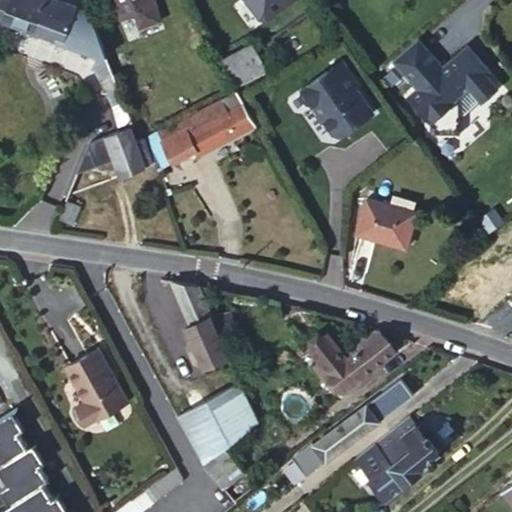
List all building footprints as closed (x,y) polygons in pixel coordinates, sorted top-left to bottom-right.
[(89,9),(62,0),(0,0),(0,16),(97,51),(105,53),(89,9)] [(115,0),(124,22),(137,17),(143,31),(162,23),(157,9),(158,8),(154,0),(115,0)] [(291,0),(244,0),(258,18),(264,19),(291,0)] [(415,37),(389,60),(415,88),(405,96),(428,122),(428,133),(458,132),(458,117),(457,95),(467,86),(478,99),(494,85),(483,72),(486,69),(464,44),(444,61),(446,63),(441,67),(415,37)] [(222,59),(232,76),(259,61),(249,44),(222,59)] [(111,104),(122,98),(105,53),(97,51),(92,65),(111,104)] [(338,60),(297,89),(296,94),(303,103),(308,104),(310,103),(330,133),(337,134),(369,111),(347,78),(350,76),(338,60)] [(259,61),(232,76),(236,85),(263,70),(259,61)] [(478,99),(467,86),(457,95),(458,117),(478,99)] [(190,159),(254,124),(235,89),(143,136),(156,171),(188,155),(190,159)] [(128,125),(105,134),(86,141),(93,165),(113,158),(119,174),(142,166),(142,164),(150,161),(141,136),(134,139),(128,125)] [(93,165),(86,141),(74,171),(93,165)] [(367,197),(358,231),(405,244),(414,211),(367,197)] [(65,199),(58,217),(70,223),(78,204),(65,199)] [(511,272),(502,261),(491,250),(488,247),(448,283),(479,310),(511,279),(511,272)] [(229,357),(195,285),(170,281),(190,322),(185,324),(204,367),(229,357)] [(365,343),(380,332),(369,330),(362,336),(365,343)] [(348,357),(342,350),(327,332),(307,347),(317,361),(327,373),(348,357)] [(394,351),(380,332),(365,343),(348,357),(327,373),(330,376),(341,391),(394,351)] [(348,357),(365,343),(362,336),(342,350),(348,357)] [(65,366),(85,401),(95,419),(127,401),(98,347),(65,366)] [(327,373),(317,361),(311,365),(320,378),(327,373)] [(324,382),(330,376),(327,373),(320,378),(324,382)] [(227,449),(260,424),(241,382),(177,415),(205,465),(227,449)] [(95,419),(85,401),(76,406),(87,424),(95,419)] [(348,418),(343,413),(326,427),(330,431),(313,443),(325,460),(378,421),(365,404),(348,418)] [(9,411),(0,416),(0,472),(7,483),(0,487),(0,493),(7,505),(2,508),(4,511),(64,511),(54,495),(52,497),(43,482),(48,478),(39,464),(43,462),(31,443),(27,446),(18,431),(21,429),(9,411)] [(425,436),(408,415),(373,443),(405,481),(421,469),(418,464),(438,449),(427,435),(425,436)] [(227,449),(205,465),(223,491),(245,474),(227,449)] [(110,511),(132,511),(185,479),(176,465),(108,508),(110,511)] [(266,475),(227,506),(231,511),(270,480),(266,475)] [(511,483),(502,492),(511,503),(511,483)]
